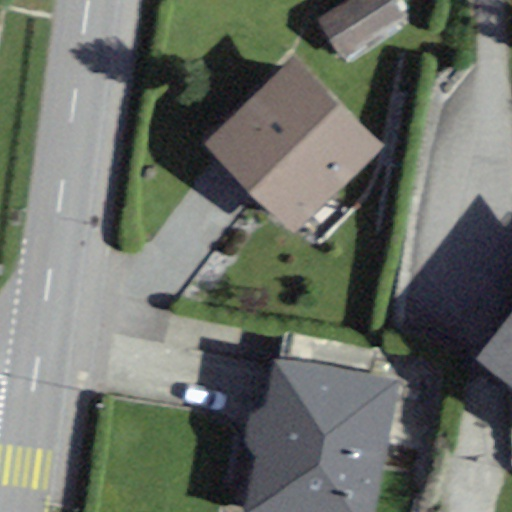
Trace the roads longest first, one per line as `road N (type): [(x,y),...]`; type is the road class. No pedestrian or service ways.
road 1 (secondary): [(89,0),(42,325)]
road 2 (residential): [(481,0),(476,252)]
road 3 (secondary): [(42,325),(14,511)]
